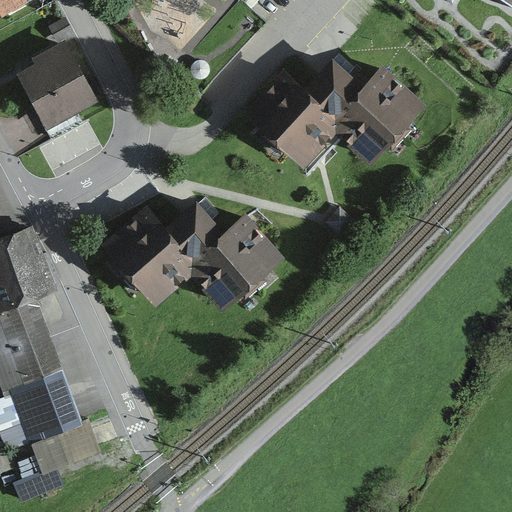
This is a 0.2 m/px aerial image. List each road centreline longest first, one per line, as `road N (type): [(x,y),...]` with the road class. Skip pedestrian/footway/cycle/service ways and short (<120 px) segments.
road 1 (residential): [(78,0),(124,106),(127,140),(99,171),(33,204)]
road 2 (residential): [(142,440),(33,204)]
